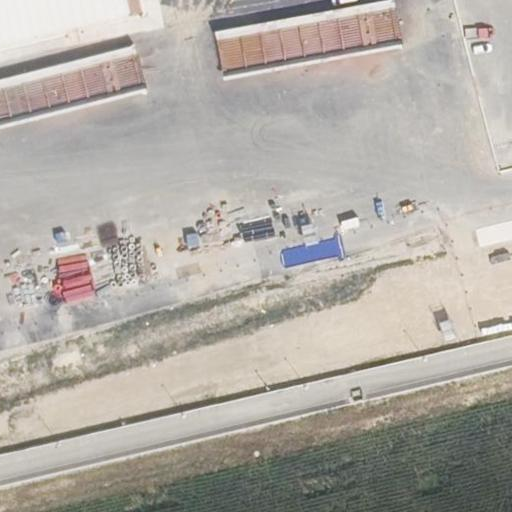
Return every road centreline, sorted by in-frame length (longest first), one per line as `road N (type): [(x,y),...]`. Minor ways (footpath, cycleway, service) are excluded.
road 1 (unknown): [(0,474),(511,358)]
road 2 (unknown): [(511,189),(470,199),(188,133),(82,159)]
